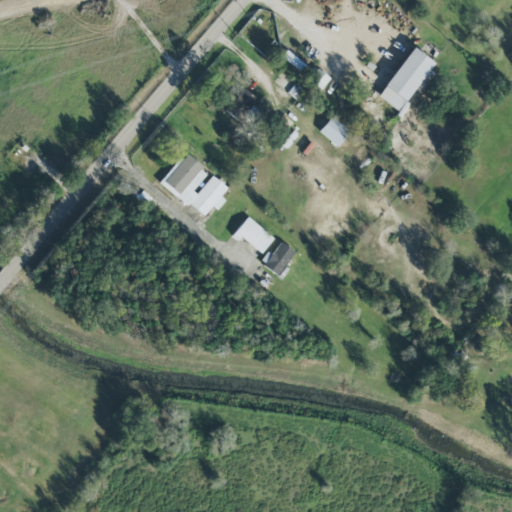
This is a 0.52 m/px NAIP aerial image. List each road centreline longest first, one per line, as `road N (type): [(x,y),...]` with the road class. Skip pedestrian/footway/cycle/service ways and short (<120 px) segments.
road 1 (tertiary): [(13,267),(245,0)]
road 2 (residential): [(511,268),(411,181)]
